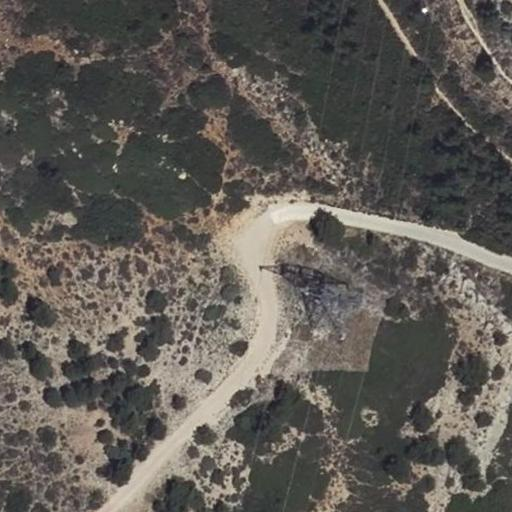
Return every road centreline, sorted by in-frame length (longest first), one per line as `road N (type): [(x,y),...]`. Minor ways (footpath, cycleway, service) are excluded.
road 1 (track): [(107,511),(265,343),(270,314),(259,253),(265,225),(290,209),(363,218),(511,264)]
road 2 (track): [(380,0),(474,135),(511,161)]
